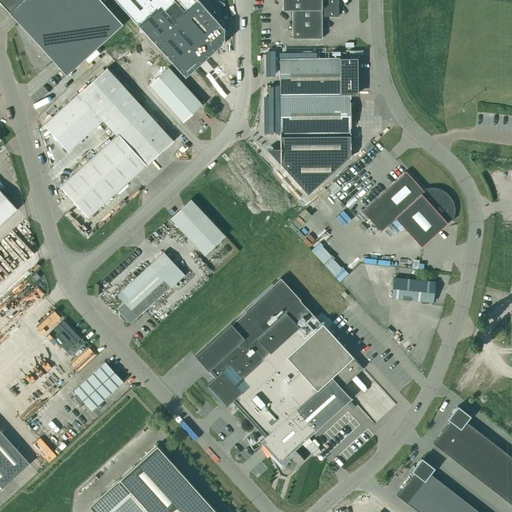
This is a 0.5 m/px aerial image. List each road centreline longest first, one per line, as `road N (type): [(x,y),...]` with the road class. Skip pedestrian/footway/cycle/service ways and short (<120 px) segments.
road 1 (unclassified): [(317,511),(382,458),(414,416),(454,325),(476,235),(464,180),(407,125),(386,89),(375,0)]
road 2 (unclassified): [(64,276),(99,256),(233,126),(242,92),(242,0)]
road 3 (unclassified): [(271,511),(77,301),(64,276)]
road 4 (unclassified): [(64,276),(0,65)]
